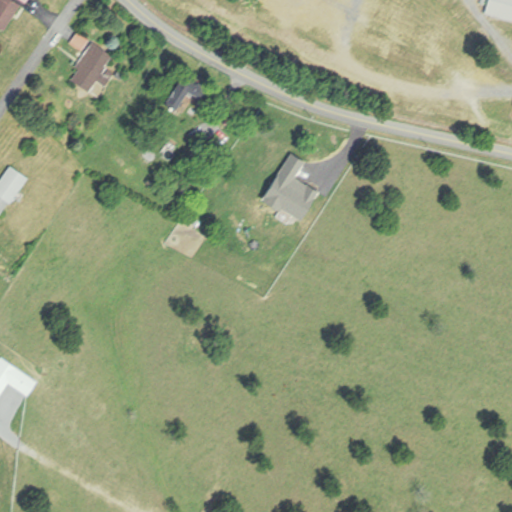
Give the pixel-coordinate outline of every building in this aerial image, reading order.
[(0,25),(7,31),(24,6),(15,0),(0,0),(0,25)] [(90,40),(79,33),(73,43),(84,50),(90,40)] [(105,74),(115,54),(93,42),(72,81),(92,92),(98,81),(108,86),(112,78),(105,74)] [(167,105),(178,111),(190,91),(204,100),(212,87),(187,72),(167,105)] [(0,183),(0,212),(4,215),(30,177),(12,165),(0,183)] [(0,399),(10,383),(30,395),(40,380),(2,356),(0,359),(0,399)]
